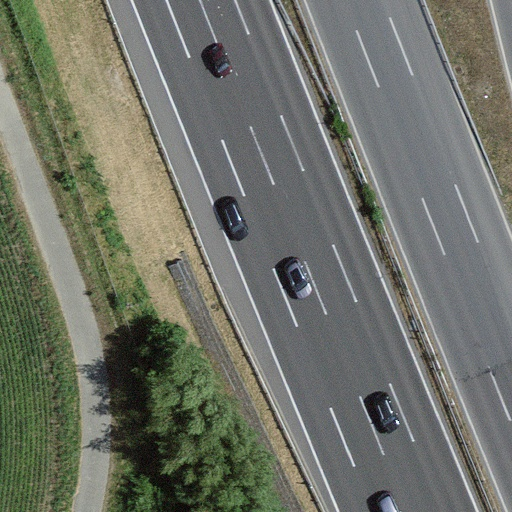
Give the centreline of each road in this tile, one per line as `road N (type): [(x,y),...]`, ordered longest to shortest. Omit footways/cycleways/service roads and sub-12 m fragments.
road 1 (motorway): [(200,0),(408,511)]
road 2 (unclassified): [(0,111),(98,369),(87,511)]
road 3 (motorway): [(511,375),(364,0)]
